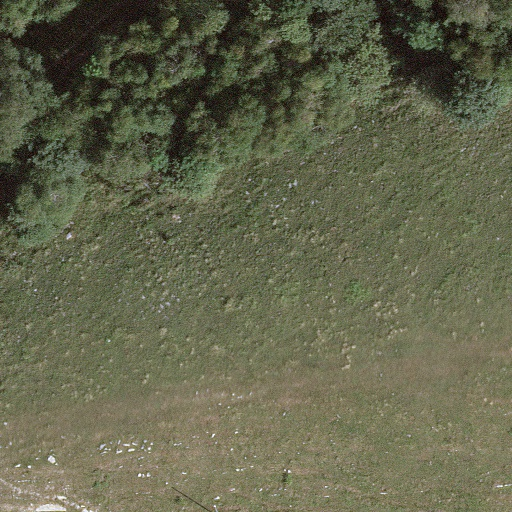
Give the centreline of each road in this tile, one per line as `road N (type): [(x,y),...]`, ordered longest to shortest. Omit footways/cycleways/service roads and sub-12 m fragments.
road 1 (track): [(0,438),(206,395),(511,350)]
road 2 (track): [(0,138),(156,0)]
